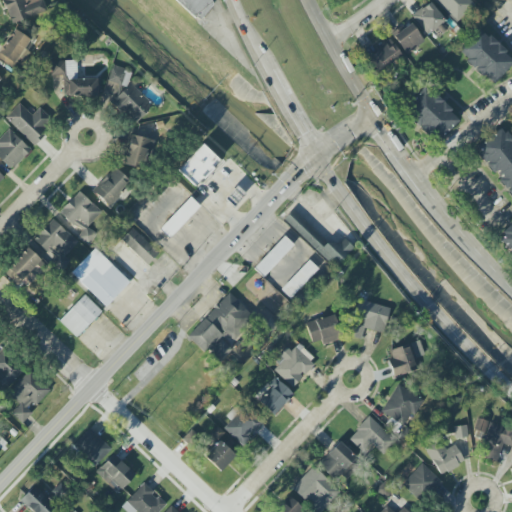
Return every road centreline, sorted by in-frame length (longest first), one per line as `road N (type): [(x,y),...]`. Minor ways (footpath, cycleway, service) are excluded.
road 1 (tertiary): [(0,483),(302,167),(370,117)]
road 2 (residential): [(0,294),(229,511)]
road 3 (secondary): [(317,156),(382,249),(511,389)]
road 4 (residential): [(229,511),(339,393)]
road 5 (secondary): [(370,117),(307,0)]
road 6 (secondary): [(511,289),(425,188)]
